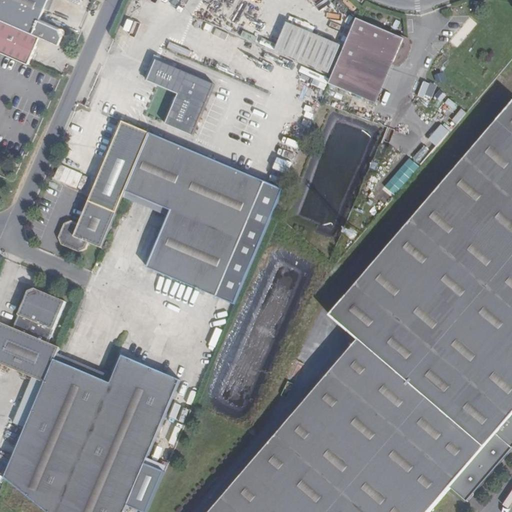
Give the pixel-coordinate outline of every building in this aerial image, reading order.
[(0,0),(0,17),(42,37),(60,44),(63,37),(61,29),(41,21),(49,0),(0,0)] [(0,51),(29,65),(42,37),(0,17),(0,51)] [(411,43),(411,40),(360,19),(333,85),(380,103),(397,62),(401,63),(402,63),(405,60),(407,58),(410,52),(411,48),(411,43)] [(341,45),(286,22),(274,52),(328,75),(341,45)] [(159,63),(150,85),(180,98),(168,128),(195,140),(216,88),(159,63)] [(431,511),(452,489),(469,503),(511,452),(511,109),(332,317),(360,342),(212,511),(431,511)] [(443,124),(431,140),(440,147),(452,131),(443,124)] [(151,271),(221,301),(235,306),(254,262),(288,194),(270,187),(154,138),(126,126),(84,229),(75,225),(69,227),(63,241),(68,250),(83,255),(91,251),(93,247),(105,252),(130,196),(176,215),(151,271)] [(284,174),(290,175),(294,162),(279,158),(273,181),(282,184),(284,174)] [(56,179),(72,185),(77,172),(62,166),(56,179)] [(49,384),(59,361),(64,349),(52,343),(69,303),(38,289),(32,293),(17,329),(6,324),(0,338),(0,363),(37,379),(49,384)] [(145,511),(163,472),(148,465),(184,383),(126,357),(115,385),(59,361),(49,384),(30,429),(9,480),(48,511),(145,511)] [(30,429),(49,384),(37,379),(17,424),(30,429)]
